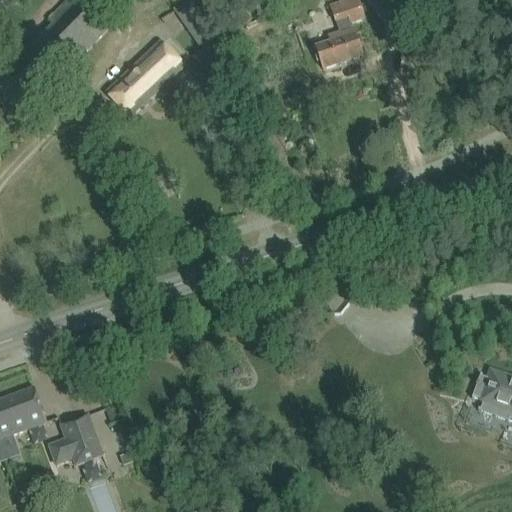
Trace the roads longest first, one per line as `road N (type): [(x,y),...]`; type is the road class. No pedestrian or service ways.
road 1 (tertiary): [(511,179),(19,337)]
road 2 (track): [(125,0),(116,40),(0,176)]
